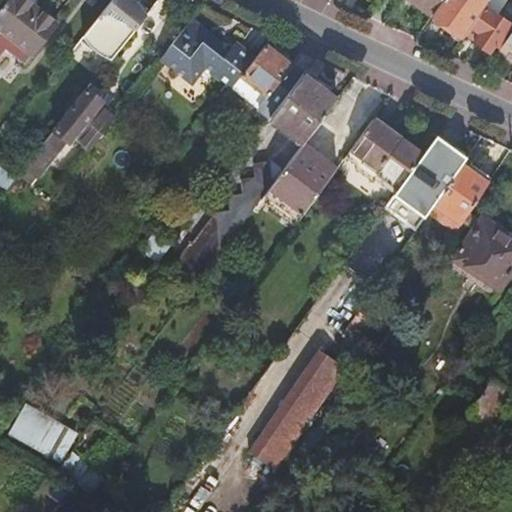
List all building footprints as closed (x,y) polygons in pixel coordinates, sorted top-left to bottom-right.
[(24,0),(6,0),(0,8),(0,56),(6,49),(12,41),(30,56),(56,25),(24,0)] [(111,0),(81,38),(83,39),(101,47),(98,52),(110,61),(145,16),(140,12),(139,11),(139,10),(138,8),(137,7),(136,6),(136,5),(131,0),(111,0)] [(408,0),(432,16),(443,0),(408,0)] [(443,0),(432,16),(462,38),(464,35),(469,28),(488,2),(487,2),(484,0),(443,0)] [(495,46),(499,49),(511,32),(511,0),(488,0),(487,2),(488,2),(469,28),(478,34),(473,41),(490,54),(495,46)] [(200,29),(189,21),(159,60),(188,82),(193,82),(200,72),(207,78),(210,75),(230,90),(231,89),(240,77),(254,60),(234,44),(228,51),(215,41),(201,43),(200,29)] [(464,35),(473,41),(478,34),(469,28),(464,35)] [(215,41),(200,29),(201,43),(215,41)] [(511,32),(499,49),(497,52),(511,61),(511,32)] [(24,64),(30,56),(12,41),(6,49),(24,64)] [(283,61),(264,46),(254,60),(240,77),(268,98),(258,111),(268,118),(301,75),(283,61)] [(268,118),(303,146),(304,145),(336,102),(301,75),(268,118)] [(240,77),(231,89),(258,111),(268,98),(240,77)] [(89,149),(113,119),(99,107),(101,105),(97,101),(101,97),(91,89),(87,94),(85,92),(84,92),(83,93),(41,146),(42,147),(20,175),(25,178),(24,180),(31,185),(32,184),(32,185),(66,142),(69,144),(75,137),(89,149)] [(378,174),(399,190),(422,157),(373,120),(348,155),(362,165),(362,167),(376,177),(378,174)] [(399,190),(384,210),(414,232),(465,160),(466,159),(437,138),(422,157),(399,190)] [(304,145),(303,146),(281,174),(269,191),(285,203),(320,157),(304,145)] [(336,170),(320,157),(285,203),(301,216),(334,172),(336,170)] [(492,179),(465,160),(435,205),(463,224),(492,179)] [(229,212),(215,215),(221,255),(255,210),(269,191),(281,174),(267,163),(252,166),(254,179),(240,183),(241,195),(227,198),(229,212)] [(15,181),(0,169),(0,187),(6,192),(15,181)] [(221,255),(215,215),(214,215),(191,246),(188,246),(173,267),(197,286),(221,255)] [(499,293),(511,274),(511,239),(482,220),(455,263),(499,293)] [(151,230),(138,247),(157,261),(161,257),(171,245),(151,230)] [(273,471),(342,367),(318,351),(248,454),(273,471)] [(511,372),(503,365),(501,367),(511,374),(511,372)] [(467,417),(483,428),(508,393),(505,390),(511,379),(511,374),(501,367),(467,417)] [(22,402),(5,439),(96,480),(101,469),(67,454),(78,428),(22,402)] [(219,484),(228,495),(243,481),(233,471),(219,484)]
